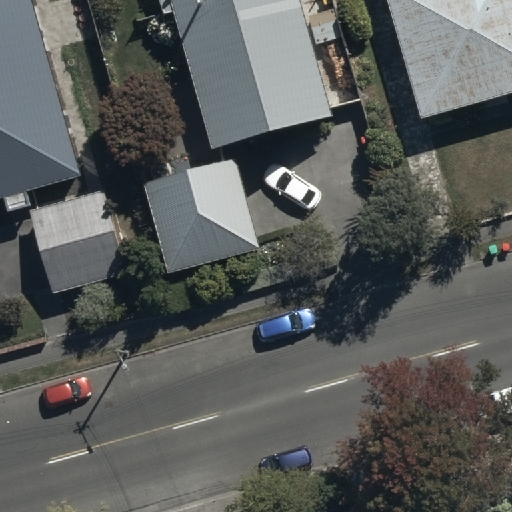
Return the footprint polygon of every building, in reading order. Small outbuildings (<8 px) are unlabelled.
[(43,0),(0,0),(0,202),(92,178),(43,0)] [(176,0),(219,149),(335,116),(302,0),(176,0)] [(511,0),(392,0),(423,117),(511,94),(511,0)] [(242,163),(149,188),(173,278),(266,253),(242,163)] [(114,196),(38,216),(61,300),(136,279),(114,196)]
